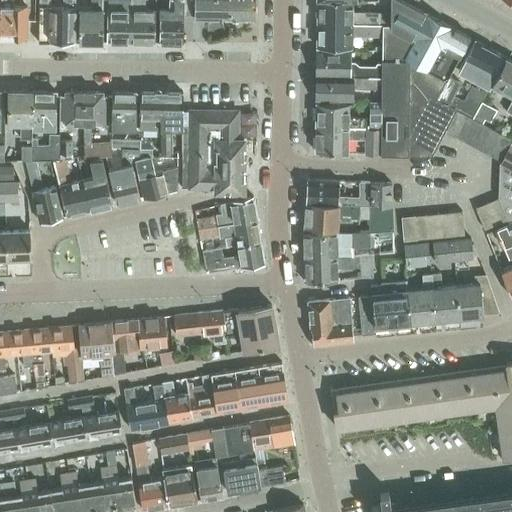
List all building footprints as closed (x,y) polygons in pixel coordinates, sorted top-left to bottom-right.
[(2,0),(2,6),(2,39),(28,39),(28,6),(12,6),(12,0),(2,0)] [(39,0),(38,42),(50,43),(76,43),(76,0),(39,0)] [(90,0),(91,4),(81,4),(81,43),(104,43),(104,0),(90,0)] [(109,0),(108,42),(132,42),(133,1),(129,0),(109,0)] [(184,0),(171,0),(172,10),(161,10),(160,42),(184,43),(184,0)] [(230,0),(196,0),(196,19),(230,19),(230,0)] [(230,0),(230,19),(252,20),(256,16),(255,0),(230,0)] [(378,26),(378,24),(378,12),(352,11),(352,1),(318,0),(318,25),(366,26),(378,26)] [(469,38),(428,16),(398,0),(390,0),(390,25),(382,25),(382,37),(380,154),(432,155),(444,132),(456,111),(457,110),(448,105),(436,98),(446,81),(448,76),(469,38)] [(133,1),(132,42),(155,43),(156,11),(143,11),(144,4),(136,4),(136,1),(133,1)] [(382,37),(382,25),(382,24),(378,24),(378,26),(366,26),(318,25),(318,48),(352,48),(352,37),(382,37)] [(448,105),(449,103),(474,117),(481,101),(490,84),(505,58),(474,40),(463,60),(458,70),(478,81),(475,87),(475,86),(472,84),(463,100),(454,94),(460,83),(448,77),(446,81),(436,98),(448,105)] [(317,77),(381,78),(381,68),(382,59),(381,60),(377,62),(375,65),(358,64),(354,61),(351,61),(351,52),(317,52),(317,77)] [(511,61),(505,58),(490,84),(511,96),(511,98),(506,111),(511,114),(511,61)] [(381,88),(381,78),(317,77),(316,99),(354,100),(354,88),(368,88),(373,88),(381,88)] [(65,124),(85,124),(85,92),(66,91),(66,96),(61,95),(61,120),(65,120),(65,124)] [(4,123),(5,146),(13,145),(13,124),(20,124),(20,137),(31,137),(31,132),(33,132),(33,128),(33,92),(9,92),(9,123),(4,123)] [(33,128),(57,128),(57,92),(33,92),(33,128)] [(85,92),(85,124),(103,124),(103,120),(108,120),(109,96),(104,96),(104,92),(85,92)] [(137,92),(113,92),(112,128),(132,128),(132,132),(137,132),(137,92)] [(145,129),(162,129),(162,92),(141,92),(141,133),(145,133),(145,129)] [(173,129),(183,129),(183,92),(162,92),(162,129),(162,153),(172,153),(173,129)] [(474,117),(472,120),(477,122),(482,125),(484,119),(491,122),(497,109),(481,101),(474,117)] [(364,153),(380,154),(381,102),(371,102),(370,103),(370,127),(365,127),(365,130),(365,138),(364,153)] [(316,104),(316,129),(361,130),(362,125),(366,125),(366,120),(348,120),(348,105),(316,104)] [(216,188),(216,192),(244,193),(245,140),(239,140),(239,112),(191,111),(190,187),(216,188)] [(444,132),(455,138),(466,117),(456,111),(444,132)] [(466,117),(455,138),(466,144),(477,122),(472,120),(466,117)] [(477,122),(466,144),(476,149),(488,128),(482,125),(477,122)] [(488,128),(476,149),(487,155),(498,133),(488,128)] [(348,138),(365,138),(365,130),(361,130),(316,129),(315,152),(348,153),(348,138)] [(60,152),(60,138),(60,132),(51,132),(51,145),(37,146),(37,137),(31,137),(31,145),(31,160),(35,160),(54,159),(59,159),(60,152)] [(498,133),(487,155),(497,161),(509,139),(498,133)] [(60,138),(60,152),(72,152),(71,137),(60,138)] [(139,139),(110,139),(110,141),(111,147),(118,147),(118,148),(119,148),(121,148),(139,148),(139,139)] [(147,156),(152,157),(152,139),(139,139),(139,148),(139,149),(139,158),(147,156)] [(82,143),(83,156),(111,154),(111,147),(110,141),(82,143)] [(511,145),(509,144),(499,162),(511,169),(511,145)] [(31,145),(21,145),(21,160),(23,160),(26,160),(31,160),(31,145)] [(139,158),(139,149),(121,148),(119,148),(119,159),(131,159),(135,159),(139,158)] [(155,171),(151,157),(150,157),(136,160),(145,197),(168,192),(177,189),(177,166),(155,171)] [(90,210),(82,178),(70,181),(65,158),(59,159),(54,159),(67,215),(90,210)] [(93,176),(82,178),(90,210),(113,205),(102,159),(89,159),(93,176)] [(132,161),(131,159),(127,160),(128,164),(109,168),(118,204),(141,198),(132,161)] [(26,160),(32,186),(40,222),(64,217),(56,185),(42,188),(35,160),(31,160),(26,160)] [(511,169),(499,162),(498,199),(508,221),(511,218),(511,169)] [(12,166),(3,167),(3,181),(13,181),(12,166)] [(17,180),(13,181),(3,181),(4,202),(18,201),(17,180)] [(306,180),(305,204),(338,206),(339,182),(306,180)] [(371,184),(371,208),(391,208),(390,185),(371,184)] [(197,218),(198,228),(257,220),(254,197),(221,204),(222,213),(216,214),(216,216),(197,218)] [(496,226),(508,221),(498,199),(487,203),(496,226)] [(484,230),(496,226),(487,203),(475,208),(484,230)] [(359,208),(338,206),(305,204),(304,228),(336,230),(337,218),(358,219),(359,208)] [(368,208),(369,233),(393,233),(392,208),(391,208),(371,208),(368,208)] [(462,211),(449,212),(451,237),(465,235),(462,211)] [(449,212),(437,213),(439,238),(451,237),(449,212)] [(437,213),(425,215),(427,239),(439,238),(437,213)] [(425,215),(414,216),(416,240),(427,239),(425,215)] [(416,240),(414,216),(401,217),(403,241),(416,240)] [(236,235),(238,245),(260,242),(257,220),(198,228),(199,239),(219,236),(220,244),(229,242),(228,236),(236,235)] [(511,257),(511,236),(506,224),(496,229),(503,247),(509,259),(511,257)] [(30,231),(15,232),(5,232),(7,259),(31,258),(30,231)] [(303,235),(303,259),(348,258),(348,253),(343,253),(343,248),(355,248),(355,234),(303,235)] [(470,237),(451,239),(453,260),(472,258),(470,237)] [(453,260),(451,239),(432,241),(434,262),(453,260)] [(403,244),(405,265),(429,263),(427,241),(403,244)] [(260,242),(238,245),(233,245),(234,255),(222,257),(220,247),(201,250),(204,272),(225,270),(264,264),(260,242)] [(360,254),(360,257),(360,267),(360,277),(372,276),(371,253),(360,254)] [(348,258),(303,259),(304,283),(337,282),(337,268),(360,267),(360,257),(348,258)] [(511,267),(501,273),(511,298),(511,267)] [(442,270),(430,272),(431,287),(435,319),(459,317),(456,285),(443,286),(442,270)] [(423,288),(408,289),(411,321),(435,319),(431,287),(430,272),(422,272),(423,288)] [(474,283),(456,285),(459,317),(482,315),(499,312),(485,274),(474,275),(474,283)] [(411,321),(408,289),(371,293),(371,295),(358,296),(361,334),(375,333),(374,325),(411,321)] [(307,322),(309,346),(350,342),(349,323),(347,297),(305,301),(305,303),(307,306),(307,310),(307,322)] [(224,331),(225,335),(239,333),(242,350),(277,344),(270,306),(237,311),(237,309),(221,310),(223,331),(224,331)] [(226,343),(225,335),(224,331),(223,331),(221,310),(198,312),(200,333),(212,332),(213,344),(226,343)] [(200,337),(200,333),(198,312),(173,315),(175,335),(196,333),(196,337),(200,337)] [(163,316),(136,318),(139,347),(167,345),(166,336),(165,337),(163,316)] [(136,318),(111,321),(113,345),(114,351),(123,350),(140,348),(139,347),(136,318)] [(89,350),(97,349),(100,376),(111,374),(109,351),(109,348),(110,348),(110,345),(113,345),(111,321),(84,324),(87,344),(88,344),(89,350)] [(69,325),(48,327),(51,352),(60,351),(61,364),(65,363),(68,382),(82,380),(76,348),(71,348),(69,325)] [(44,386),(38,353),(51,352),(48,327),(28,329),(31,353),(34,388),(44,386)] [(28,329),(8,331),(11,355),(19,355),(31,353),(28,329)] [(0,331),(0,356),(11,355),(8,331),(0,331)] [(208,344),(201,345),(202,358),(218,355),(217,351),(209,352),(208,344)] [(202,358),(201,345),(191,347),(193,360),(202,358)] [(123,350),(114,351),(109,351),(111,374),(125,372),(123,350)] [(157,352),(160,365),(173,363),(171,350),(157,352)] [(262,402),(286,399),(279,361),(256,366),(262,402)] [(506,369),(357,389),(331,392),(330,386),(329,386),(332,405),(330,405),(330,410),(332,410),(335,428),(494,407),(501,459),(511,457),(511,363),(505,364),(506,369)] [(232,370),(238,406),(262,402),(256,366),(232,370)] [(232,370),(208,374),(214,411),(238,406),(232,370)] [(186,394),(190,414),(214,411),(208,374),(201,375),(202,385),(192,387),(191,382),(186,383),(188,394),(186,394)] [(0,376),(0,393),(15,392),(12,375),(0,376)] [(186,394),(173,397),(170,381),(160,382),(161,384),(160,384),(162,397),(166,419),(190,414),(186,394)] [(153,399),(134,402),(131,389),(123,390),(125,404),(129,427),(166,421),(166,419),(162,397),(160,384),(151,385),(153,399)] [(90,395),(79,397),(80,405),(92,403),(90,395)] [(80,405),(79,397),(65,399),(67,408),(80,405)] [(22,406),(10,408),(11,417),(23,415),(22,406)] [(0,419),(11,417),(10,408),(0,410),(0,419)] [(117,409),(82,415),(86,438),(121,432),(117,409)] [(82,415),(48,421),(51,444),(86,438),(82,415)] [(289,415),(250,421),(254,448),(289,442),(289,446),(294,445),(289,415)] [(48,421),(13,427),(17,449),(51,444),(48,421)] [(211,428),(213,439),(216,455),(254,448),(249,421),(211,428)] [(0,452),(17,449),(13,427),(0,428),(0,452)] [(189,443),(213,439),(211,428),(187,432),(189,443)] [(189,446),(189,443),(187,432),(158,437),(161,451),(189,446)] [(149,478),(146,463),(154,462),(150,438),(131,441),(135,465),(136,469),(137,479),(142,509),(167,504),(163,475),(149,478)] [(113,451),(104,452),(107,465),(115,463),(113,451)] [(261,485),(258,468),(255,455),(222,461),(228,490),(239,488),(240,492),(258,489),(257,485),(261,485)] [(197,469),(202,499),(222,495),(216,456),(210,457),(211,467),(197,469)] [(161,467),(163,475),(167,504),(197,499),(191,462),(161,467)] [(107,465),(114,511),(124,511),(136,510),(130,475),(117,477),(115,463),(107,465)] [(282,464),(258,468),(261,485),(285,480),(282,464)] [(89,482),(93,511),(114,511),(107,465),(98,466),(100,480),(89,482)] [(66,472),(73,511),(93,511),(89,482),(77,484),(74,470),(66,472)] [(48,489),(52,511),(73,511),(66,472),(57,473),(60,487),(48,489)] [(26,478),(31,511),(52,511),(48,489),(36,491),(34,477),(26,478)] [(8,496),(10,511),(31,511),(26,478),(17,480),(19,494),(8,496)] [(16,492),(14,481),(7,482),(9,493),(16,492)] [(7,482),(0,482),(0,486),(1,494),(9,493),(7,482)] [(511,511),(511,497),(407,511),(389,511),(388,503),(387,491),(379,492),(380,504),(369,506),(369,511),(511,511)] [(0,511),(10,511),(8,496),(0,496),(0,511)]
